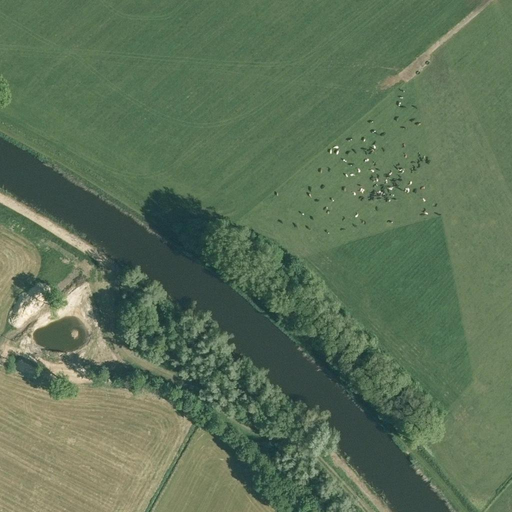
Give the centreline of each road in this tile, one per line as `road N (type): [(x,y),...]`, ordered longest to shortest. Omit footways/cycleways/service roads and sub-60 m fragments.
road 1 (track): [(466,511),(349,377),(230,268),(0,124)]
road 2 (track): [(372,511),(305,442),(142,352),(119,321),(108,270)]
